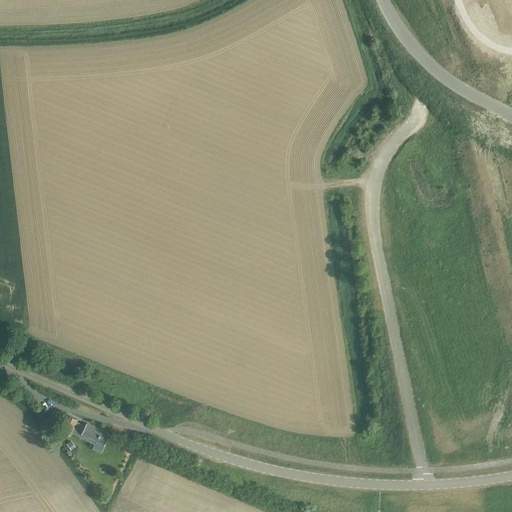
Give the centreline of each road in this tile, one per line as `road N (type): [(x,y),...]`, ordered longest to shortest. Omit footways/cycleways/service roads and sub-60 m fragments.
road 1 (tertiary): [(423,485),(256,467),(0,364)]
road 2 (unclassified): [(423,485),(373,226),(379,167),(415,120)]
road 3 (unclassified): [(511,118),(426,62),(380,0)]
